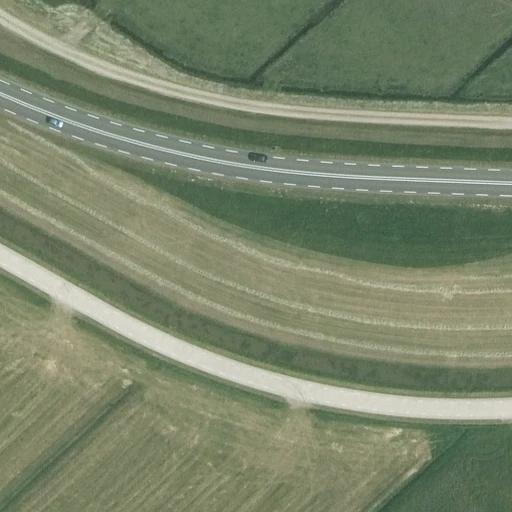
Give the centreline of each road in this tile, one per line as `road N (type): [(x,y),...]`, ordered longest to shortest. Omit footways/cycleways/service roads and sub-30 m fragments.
road 1 (unclassified): [(511,407),(410,407),(285,387),(151,340),(0,257)]
road 2 (track): [(511,120),(230,102),(122,72),(0,14)]
road 3 (primary): [(511,183),(256,168),(154,148),(0,94)]
